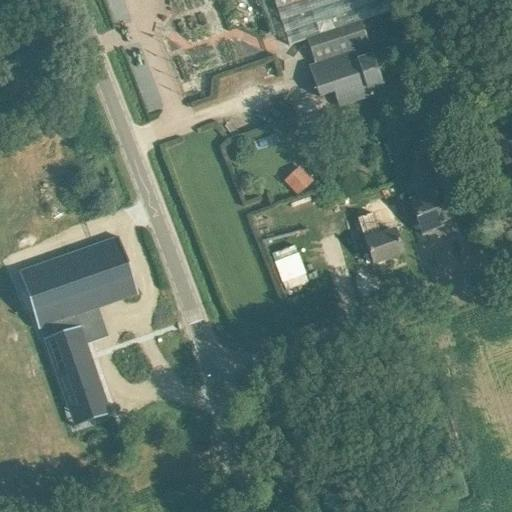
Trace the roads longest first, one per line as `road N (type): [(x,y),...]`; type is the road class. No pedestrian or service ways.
road 1 (unclassified): [(211,377),(71,0)]
road 2 (unclassified): [(511,267),(211,377)]
road 3 (unclassified): [(251,511),(211,377)]
